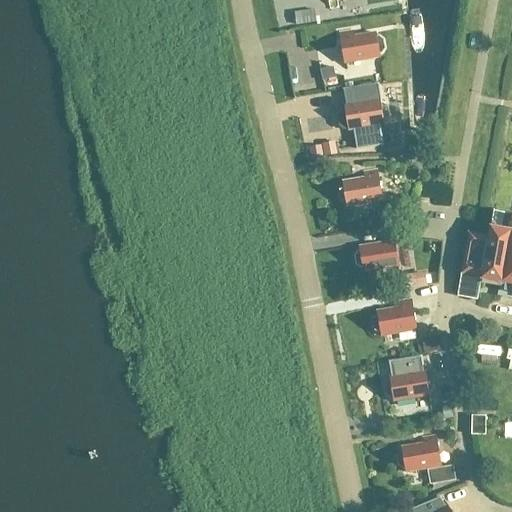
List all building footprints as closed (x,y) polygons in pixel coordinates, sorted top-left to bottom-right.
[(314,12),(293,15),(295,28),(316,25),(314,12)] [(339,35),(344,66),(378,60),(378,56),(380,55),(384,51),(382,42),(378,39),(375,40),(374,35),(352,39),(351,33),(339,35)] [(333,69),(320,72),(323,83),(335,81),(333,69)] [(343,102),(348,133),(383,127),(382,122),(385,122),(388,118),(386,109),(382,106),(379,106),(379,102),(357,106),(356,100),(343,102)] [(308,150),(310,162),(323,160),(321,148),(308,150)] [(347,209),(381,203),(376,172),(363,175),(364,180),(343,184),(343,189),(341,189),(338,194),(339,202),(343,205),(346,205),(347,209)] [(468,235),(461,276),(481,279),(480,281),(502,285),(511,228),(511,216),(493,213),(488,239),(468,235)] [(511,228),(502,285),(511,287),(511,228)] [(363,274),(397,269),(392,238),(380,240),(381,246),(359,249),(360,254),(357,254),(354,259),(355,267),(360,270),(362,270),(363,274)] [(396,283),(399,297),(425,292),(422,277),(396,283)] [(381,339),(415,333),(410,302),(398,304),(399,310),(377,314),(378,318),(375,319),(372,323),(373,331),(378,335),(380,334),(381,339)] [(394,404),(428,399),(423,368),(411,370),(412,376),(390,379),(390,384),(388,384),(384,388),(386,397),(390,400),(393,400),(394,404)] [(493,390),(494,379),(475,378),(474,389),(493,390)] [(471,418),(471,437),(485,438),(485,418),(471,418)] [(405,470),(406,475),(440,469),(435,438),(422,441),(423,446),(401,450),(402,454),(399,455),(396,459),(398,468),(402,471),(405,470)]
